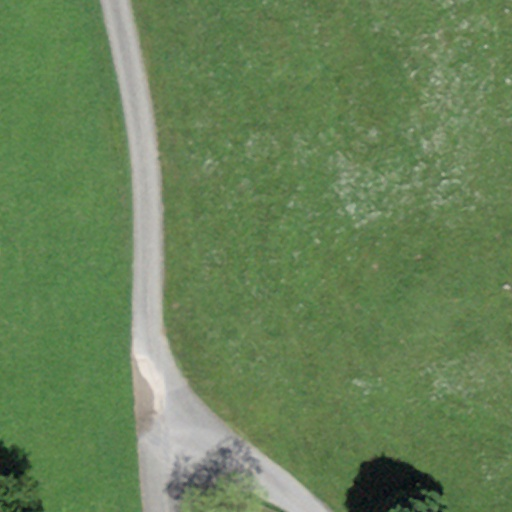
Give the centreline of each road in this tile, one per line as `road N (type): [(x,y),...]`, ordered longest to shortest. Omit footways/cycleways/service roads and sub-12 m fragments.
road 1 (residential): [(157,511),(147,201),(116,0)]
road 2 (track): [(153,416),(192,429),(304,511)]
